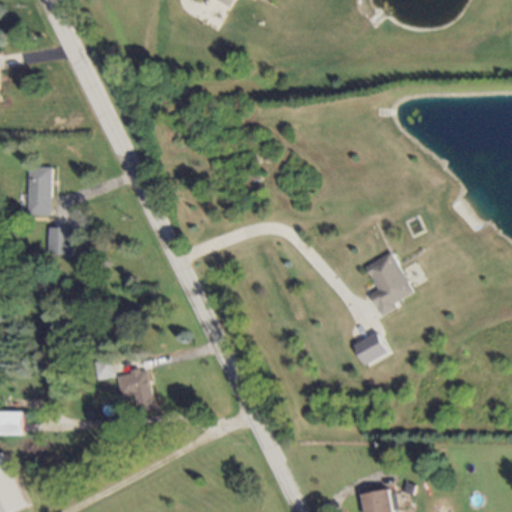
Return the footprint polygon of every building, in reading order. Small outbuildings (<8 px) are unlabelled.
[(54,168),(31,167),(29,215),(53,216),(54,168)] [(73,255),(74,228),(50,228),(50,255),(73,255)] [(368,267),(380,290),(373,294),(384,316),(400,308),(397,303),(416,293),(395,253),(368,267)] [(367,365),(391,353),(380,332),(356,344),(367,365)] [(150,369),(119,375),(123,398),(137,395),(139,410),(157,407),(150,369)] [(0,435),(25,435),(26,412),(0,411),(0,435)] [(0,456),(0,511),(7,511),(30,503),(8,453),(0,456)] [(396,511),(395,491),(367,492),(367,511),(396,511)]
